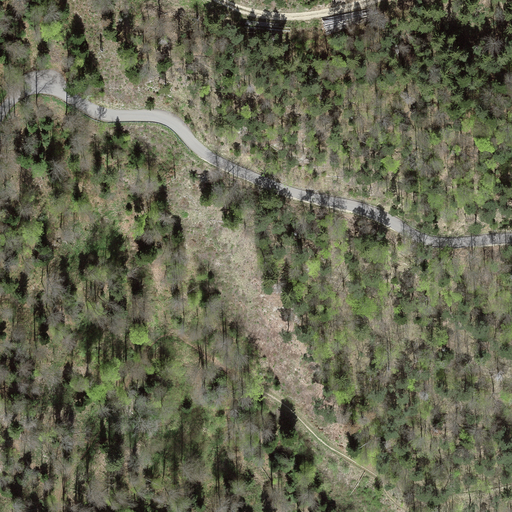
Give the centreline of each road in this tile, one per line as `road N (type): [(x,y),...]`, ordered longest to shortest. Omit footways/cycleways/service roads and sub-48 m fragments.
road 1 (unclassified): [(511,237),(425,239),(367,210),(236,169),(199,150),(164,115),(100,114),(47,84),(16,93),(0,115)]
road 2 (track): [(218,0),(280,16),(367,0)]
road 3 (track): [(511,479),(418,492),(389,486)]
